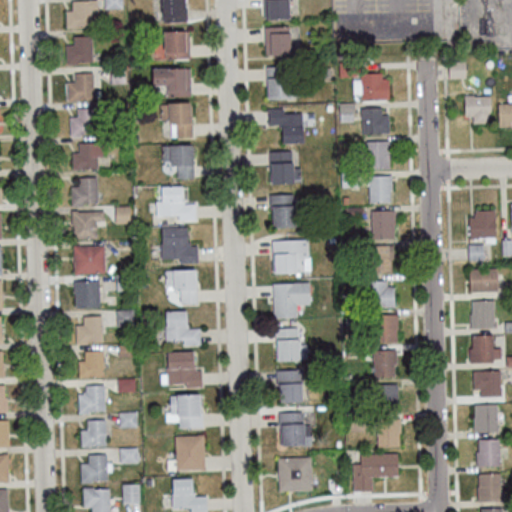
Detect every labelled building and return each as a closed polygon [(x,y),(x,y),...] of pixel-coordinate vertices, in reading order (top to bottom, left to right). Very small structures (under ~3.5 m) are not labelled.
[(66,26),(66,10),(72,10),(72,0),(97,0),(97,8),(89,8),(90,26),(66,26)] [(105,0),(105,8),(123,8),(123,0),(105,0)] [(184,0),(185,20),(163,21),(162,0),(184,0)] [(264,18),(263,0),(287,0),(288,17),(264,18)] [(264,54),(263,27),(288,26),(289,53),(264,54)] [(188,57),(165,58),(164,32),(188,31),(188,57)] [(92,60),(76,61),(76,63),(66,63),(65,45),(74,44),(73,36),(91,35),(92,60)] [(339,61),(355,61),(355,75),(339,75),(339,61)] [(463,78),(446,78),(446,62),(462,61),(463,78)] [(267,97),(266,66),(287,66),(287,75),(290,75),(290,83),(297,82),(297,96),(267,97)] [(166,95),(166,83),(152,83),(152,68),(184,67),(189,67),(190,95),(166,95)] [(111,83),(110,69),(124,68),(124,83),(111,83)] [(361,73),(381,72),(381,78),(384,78),(384,79),(387,79),(387,97),(361,98),(361,73)] [(67,100),(66,81),(75,81),(74,73),(91,73),(92,97),(78,98),(78,100),(67,100)] [(487,96),(488,122),(470,123),(470,116),(463,116),(463,96),(470,95),(471,97),(487,96)] [(122,100),(122,114),(110,114),(110,101),(122,100)] [(353,101),(353,112),(351,112),(352,120),(339,120),(338,102),(353,101)] [(191,135),(171,136),(170,122),(168,122),(168,119),(160,119),(159,105),(168,105),(168,103),(190,102),(191,135)] [(495,104),(511,103),(511,126),(509,127),(509,126),(496,126),(495,104)] [(70,134),(69,117),(78,116),(77,107),(94,106),(95,131),(80,132),(80,134),(70,134)] [(361,107),(380,107),(380,114),(387,114),(388,132),(362,133),(361,107)] [(282,142),(281,127),(279,127),(279,124),(267,124),(267,108),(282,108),(282,112),(301,112),(302,141),(282,142)] [(367,167),(366,140),(389,140),(389,154),(388,154),(389,167),(367,167)] [(72,168),(71,152),(79,152),(78,143),(101,142),(102,156),(96,156),(96,167),(72,168)] [(192,177),(177,178),(176,163),(170,164),(170,159),(162,160),(161,146),(169,145),(169,144),(191,143),(192,177)] [(269,182),(268,151),(290,150),(290,161),(292,161),(292,168),(299,168),(299,181),(269,182)] [(340,172),(355,171),(355,186),(341,187),(340,172)] [(368,202),(367,175),(390,175),(391,188),(389,188),(389,201),(368,202)] [(97,201),(81,202),(81,204),(72,204),(71,185),(78,185),(78,176),(96,176),(97,201)] [(194,219),(178,219),(178,214),(156,215),(156,200),(161,200),(160,186),(181,185),(182,200),(183,199),(183,203),(194,203),(194,219)] [(301,224),(271,225),(270,208),(269,208),(269,195),(291,194),(292,204),(293,204),(293,207),(300,207),(301,224)] [(114,205),(129,205),(129,222),(115,223),(114,205)] [(344,207),(360,206),(360,218),(344,218),(344,207)] [(370,210),(393,209),(394,223),(393,224),(393,235),(371,236),(370,210)] [(492,209),(493,241),(484,242),(484,236),(469,236),(468,217),(474,216),(474,212),(475,212),(475,209),(492,209)] [(73,237),(72,211),(103,210),(103,219),(94,219),(95,236),(73,237)] [(179,262),(179,258),(161,258),(160,242),(162,242),(161,227),(186,226),(186,241),(189,241),(189,246),(196,245),(197,261),(179,262)] [(510,253),(501,254),(501,239),(510,238),(510,253)] [(272,271),(271,241),(306,239),(306,256),(309,256),(309,270),(272,271)] [(482,243),(482,259),(468,259),(467,244),(482,243)] [(74,272),(73,246),(103,244),(104,271),(74,272)] [(369,245),(392,244),(393,258),(389,258),(390,271),(370,272),(369,245)] [(468,268),(495,267),(496,290),(469,290),(468,268)] [(196,301),(180,302),(180,288),(167,288),(167,285),(165,285),(165,270),(195,269),(196,301)] [(115,274),(131,273),(131,289),(116,290),(115,274)] [(385,279),(386,286),(390,285),(390,287),(393,287),(393,304),(366,305),(365,280),(385,279)] [(75,306),(74,281),(98,280),(99,306),(75,306)] [(273,316),(272,283),(308,282),(308,303),(296,303),(296,316),(273,316)] [(502,282),(511,282),(511,296),(503,297),(502,282)] [(492,299),(493,326),(471,327),(471,300),(492,299)] [(117,325),(116,310),(132,309),(133,325),(117,325)] [(183,344),(182,338),(166,339),(165,310),(185,309),(185,325),(187,325),(187,328),(199,328),(199,343),(183,344)] [(345,312),(361,311),(362,327),(345,327),(345,312)] [(374,340),(373,314),(396,313),(396,328),(395,328),(395,340),(374,340)] [(76,343),(75,324),(83,324),(83,316),(101,315),(101,339),(86,340),(86,343),(76,343)] [(503,321),(511,321),(511,331),(504,331),(503,321)] [(276,358),(275,328),(296,327),(297,337),(299,337),(299,343),(306,343),(306,358),(276,358)] [(491,361),(468,361),(468,348),(472,348),(471,334),(490,334),(490,348),(499,348),(499,357),(491,358),(491,361)] [(346,356),(346,344),(362,343),(363,355),(346,356)] [(132,344),(133,355),(118,356),(117,345),(132,344)] [(373,350),(395,349),(395,363),(394,363),(394,376),(373,377),(373,350)] [(102,375),(78,376),(78,361),(85,361),(85,351),(101,350),(102,375)] [(167,382),(166,368),(167,368),(167,352),(192,351),(192,366),(195,366),(195,370),(200,369),(200,385),(185,386),(185,381),(167,382)] [(300,400),(280,401),(279,383),(276,383),(275,370),(299,369),(300,400)] [(472,370),(498,369),(498,387),(499,386),(499,394),(479,395),(479,387),(472,388),(472,370)] [(117,390),(116,379),(133,378),(134,390),(117,390)] [(378,411),(378,384),(394,383),(395,410),(378,411)] [(103,410),(88,410),(88,412),(78,412),(78,394),(83,394),(83,391),(85,391),(85,385),(103,384),(103,410)] [(202,426),(178,427),(178,420),(166,421),(165,413),(170,413),(169,395),(198,394),(199,410),(201,410),(202,426)] [(473,403),(495,403),(496,430),(473,431),(472,417),(473,417),(473,403)] [(135,411),(136,426),(118,426),(118,412),(135,411)] [(279,445),(278,412),(300,411),(301,423),(303,423),(303,425),(309,425),(310,443),(279,445)] [(346,414),(361,414),(362,429),(347,430),(346,414)] [(376,418),(399,417),(400,431),(398,431),(398,444),(377,445),(376,418)] [(104,418),(105,445),(81,445),(80,429),(87,429),(86,419),(104,418)] [(0,446),(9,447),(9,420),(0,420),(0,446)] [(167,469),(166,459),(175,459),(175,435),(203,434),(204,468),(167,469)] [(477,439),(496,438),(497,465),(475,465),(475,452),(477,452),(477,439)] [(119,462),(118,448),(136,447),(137,461),(119,462)] [(396,452),(397,475),(371,476),(371,489),(353,490),(352,464),(360,463),(359,453),(396,452)] [(0,482),(9,482),(8,454),(0,454),(0,482)] [(80,482),(80,463),(88,462),(88,455),(105,454),(106,478),(99,478),(99,477),(91,477),(92,481),(80,482)] [(310,488),(278,489),(277,457),(309,456),(310,488)] [(498,472),(499,499),(476,500),(476,487),(477,487),(477,473),(498,472)] [(172,507),(171,479),(191,478),(191,492),(193,492),(193,496),(205,496),(206,510),(190,511),(190,506),(172,507)] [(138,502),(121,502),(121,484),(137,483),(138,502)] [(108,511),(90,511),(90,505),(83,505),(82,487),(92,486),(92,489),(108,488),(108,511)] [(9,511),(9,489),(0,489),(0,511),(9,511)]
